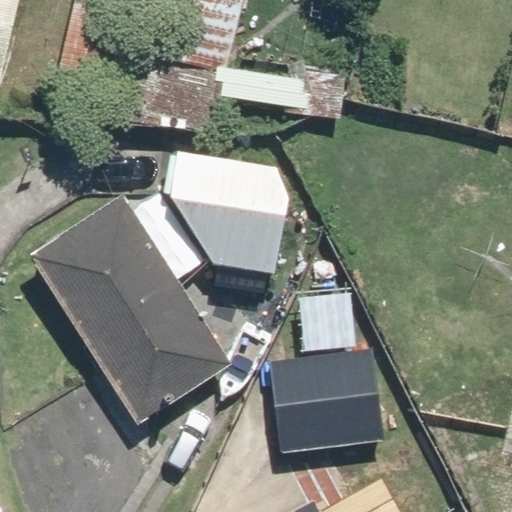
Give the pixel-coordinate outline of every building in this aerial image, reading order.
[(0,0),(0,91),(20,0),(0,0)] [(79,0),(61,74),(121,89),(142,0),(79,0)] [(156,0),(144,47),(230,69),(247,0),(156,0)] [(227,73),(143,51),(129,104),(214,125),(227,73)] [(290,59),(281,108),(343,118),(352,70),(290,59)] [(180,274),(207,257),(280,269),(294,191),(279,163),(182,147),(173,200),(164,186),(136,204),(128,191),(38,247),(145,416),(235,360),(180,274)] [(273,358),(285,449),(387,436),(371,315),(358,316),(354,288),(298,296),(301,324),(283,326),(286,356),(273,358)] [(458,358),(427,293),(381,315),(412,380),(458,358)] [(65,511),(44,379),(11,384),(31,511),(65,511)] [(326,511),(317,495),(286,511),(326,511)]
